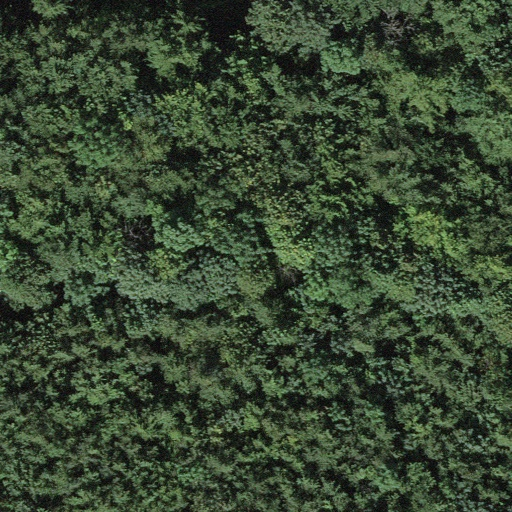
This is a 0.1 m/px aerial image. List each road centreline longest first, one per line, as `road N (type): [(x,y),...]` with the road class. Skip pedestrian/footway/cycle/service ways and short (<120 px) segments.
road 1 (track): [(0,5),(267,43),(436,105),(511,158)]
road 2 (track): [(511,345),(438,312),(347,286),(252,279),(93,295),(0,316)]
